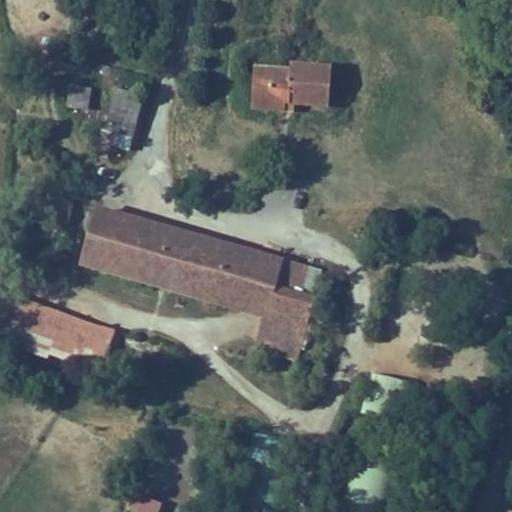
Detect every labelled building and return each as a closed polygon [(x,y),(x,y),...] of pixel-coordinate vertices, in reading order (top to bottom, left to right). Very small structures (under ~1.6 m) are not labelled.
[(291,60),(291,67),(255,65),(252,108),(286,110),(286,101),(296,102),(329,104),(332,63),(291,60)] [(69,85),(67,107),(87,110),(90,87),(69,85)] [(134,154),(138,93),(109,91),(105,153),(134,154)] [(296,111),(296,102),(286,101),(286,110),(296,111)] [(123,277),(140,216),(96,204),(79,264),(123,277)] [(325,268),(140,216),(123,277),(265,316),(256,347),(300,359),(325,268)] [(0,341),(100,373),(114,327),(0,291),(0,341)] [(372,375),(364,418),(406,426),(414,383),(372,375)] [(277,511),(290,441),(251,434),(237,511),(277,511)] [(388,511),(391,461),(352,459),(349,511),(388,511)] [(158,511),(162,503),(139,493),(131,511),(132,511),(158,511)]
